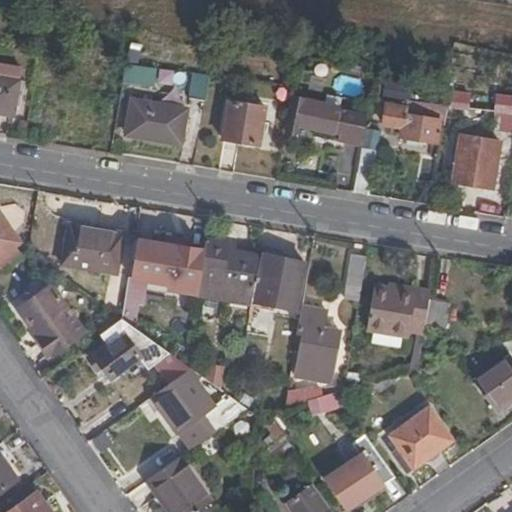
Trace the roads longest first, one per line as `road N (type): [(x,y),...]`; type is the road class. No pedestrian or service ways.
road 1 (tertiary): [(511,248),(0,163)]
road 2 (residential): [(102,511),(0,363)]
